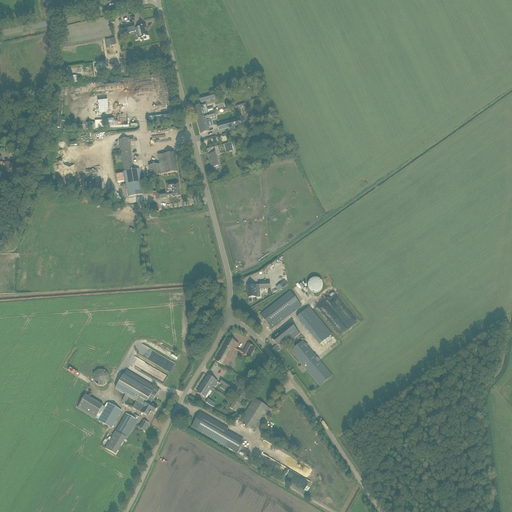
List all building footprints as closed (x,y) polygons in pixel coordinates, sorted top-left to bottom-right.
[(146,37),(148,36),(145,26),(135,29),(133,24),(120,27),(122,35),(136,31),(137,35),(139,34),(141,41),(146,39),(146,37)] [(219,98),(217,93),(199,98),(201,103),(215,99),(219,98)] [(209,120),(216,118),(215,114),(214,112),(205,114),(202,106),(193,109),(201,135),(210,132),(206,119),(208,119),(209,120)] [(148,123),(170,121),(169,115),(148,116),(148,123)] [(240,119),(217,125),(219,132),(232,128),(233,130),(242,128),(240,119)] [(119,140),(128,197),(143,195),(139,174),(138,169),(132,170),(128,141),(129,141),(128,138),(124,139),(119,140)] [(223,145),(225,153),(234,151),(232,143),(223,145)] [(210,153),(208,154),(212,168),(217,167),(218,167),(215,156),(220,155),(218,146),(213,148),(209,149),(210,153)] [(164,155),(167,174),(177,172),(174,153),(164,155)] [(149,166),(149,171),(150,177),(161,175),(159,164),(149,166)] [(173,195),(166,196),(166,193),(157,194),(157,200),(180,196),(179,188),(179,182),(167,184),(167,189),(172,189),(173,195)] [(322,290),(318,277),(306,280),(310,294),(322,290)] [(248,287),(248,298),(253,298),(257,297),(256,290),(270,289),(270,282),(259,283),(259,286),(253,287),(248,287)] [(260,315),(272,330),(301,306),(289,291),(260,315)] [(297,318),(314,339),(326,329),(309,308),(297,318)] [(272,340),(277,346),(284,340),(287,344),(299,334),(291,324),(272,340)] [(216,361),(220,364),(224,366),(235,348),(236,349),(238,345),(228,339),(216,361)] [(291,351),(320,387),(332,376),(303,341),(291,351)] [(172,362),(146,347),(141,355),(167,370),(172,362)] [(167,375),(143,363),(140,370),(164,382),(167,375)] [(109,376),(105,371),(98,371),(93,375),(93,381),(97,386),(103,387),(108,383),(109,376)] [(122,379),(115,390),(126,396),(136,402),(132,408),(148,417),(151,412),(154,414),(157,408),(151,404),(159,390),(155,387),(127,371),(122,379)] [(197,393),(205,398),(213,386),(214,386),(217,382),(208,376),(197,393)] [(222,385),(220,387),(225,390),(226,388),(228,389),(230,385),(222,380),(219,383),(222,385)] [(229,408),(237,413),(251,390),(244,386),(229,408)] [(239,422),(255,432),(270,409),(254,399),(239,422)] [(98,421),(111,429),(121,412),(108,404),(98,421)] [(191,427),(196,429),(233,451),(239,440),(226,432),(228,428),(204,415),(200,412),(191,427)] [(113,436),(105,449),(115,455),(126,437),(127,438),(139,418),(135,416),(135,415),(133,418),(126,414),(115,431),(113,436)] [(137,427),(144,432),(149,424),(143,421),(140,426),(139,425),(137,427)]
